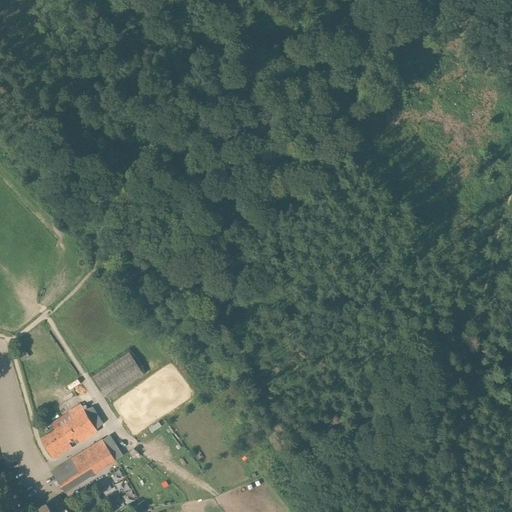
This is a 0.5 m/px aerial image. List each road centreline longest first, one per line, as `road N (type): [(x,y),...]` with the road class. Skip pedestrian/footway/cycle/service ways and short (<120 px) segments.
road 1 (track): [(511,188),(488,276),(461,329),(388,411),(325,433),(304,431),(282,413),(188,295),(159,275),(100,264)]
road 2 (track): [(222,0),(98,238),(100,264),(50,311)]
